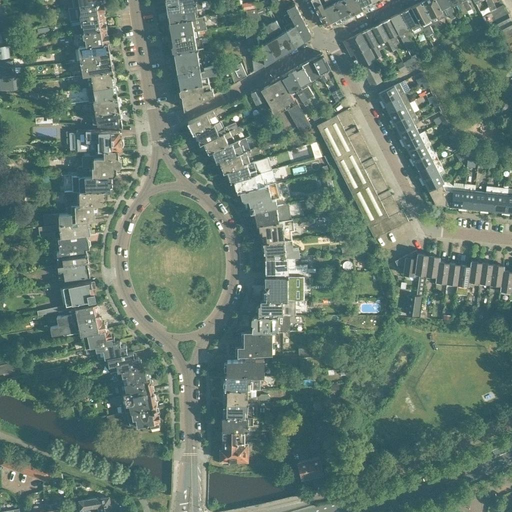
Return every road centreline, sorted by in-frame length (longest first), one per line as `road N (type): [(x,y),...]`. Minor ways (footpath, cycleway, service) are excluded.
road 1 (residential): [(511,243),(428,233),(325,42)]
road 2 (residential): [(511,423),(264,511)]
road 3 (residential): [(156,128),(325,42)]
road 4 (primary): [(511,446),(336,511)]
road 5 (residential): [(207,332),(226,307),(237,270),(224,222),(190,187)]
road 6 (residential): [(144,193),(128,218),(119,264),(132,305),(160,335)]
road 7 (primary): [(383,511),(511,460)]
road 8 (residential): [(156,128),(136,0)]
